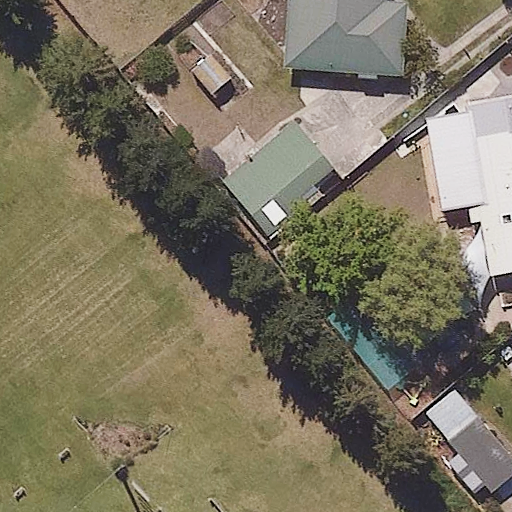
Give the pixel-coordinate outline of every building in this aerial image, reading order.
[(284,0),(281,63),(408,70),(411,0),(284,0)] [(259,82),(217,34),(186,62),(227,109),(259,82)] [(511,75),(468,81),(491,271),(511,268),(511,75)] [(352,175),(297,110),(218,177),(273,241),(352,175)] [(392,314),(366,282),(328,314),(385,384),(424,353),(392,314)] [(431,282),(392,314),(424,353),(463,321),(431,282)] [(511,475),(511,438),(483,407),(444,442),(491,494),(511,475)]
